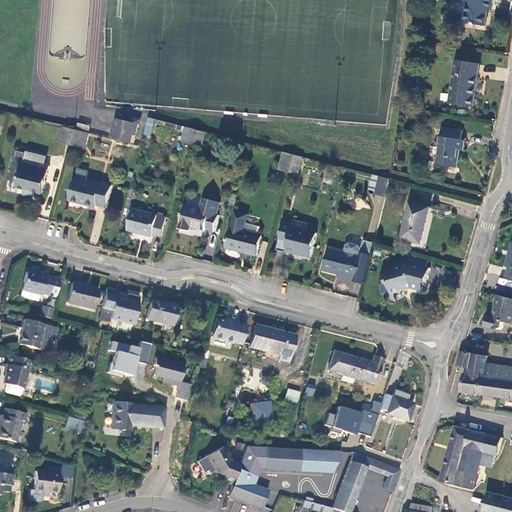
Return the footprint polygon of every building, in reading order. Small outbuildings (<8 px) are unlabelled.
[(494,0),(465,0),(465,3),(470,4),(467,24),(487,27),(490,8),(493,9),(494,0)] [(480,64),(458,61),(451,102),(474,106),(480,64)] [(118,115),(116,121),(127,124),(129,117),(118,115)] [(153,132),(156,121),(149,120),(146,131),(153,132)] [(116,121),(112,141),(131,146),(132,138),(135,138),(138,127),(127,124),(116,121)] [(84,148),(88,133),(61,126),(57,142),(84,148)] [(182,141),(193,144),(197,131),(178,127),(177,130),(184,132),(182,141)] [(465,132),(443,128),(437,165),(459,169),(461,152),(465,152),(467,141),(463,141),(465,132)] [(201,146),(204,133),(197,131),(193,144),(201,146)] [(44,197),(51,168),(27,162),(29,155),(16,152),(9,183),(20,185),(19,191),(44,197)] [(280,169),(289,171),(292,155),(285,153),(280,169)] [(296,173),(300,157),(292,155),(289,171),(296,173)] [(378,194),(382,177),(374,175),(370,192),(378,194)] [(378,194),(386,196),(390,179),(382,177),(378,194)] [(76,180),(70,202),(96,210),(97,207),(107,209),(113,187),(103,185),(103,187),(76,180)] [(201,211),(185,207),(180,230),(190,232),(191,227),(207,231),(207,230),(216,232),(219,216),(217,216),(220,203),(204,199),(201,211)] [(420,244),(430,209),(410,204),(401,239),(420,244)] [(168,219),(135,211),(130,233),(153,238),(154,235),(163,237),(168,219)] [(227,248),(255,255),(260,235),(243,230),(247,215),(236,212),(227,248)] [(285,221),(278,249),(288,252),(288,249),(312,255),(317,234),(309,231),(294,228),(295,224),(285,221)] [(295,221),(295,224),(294,228),(309,231),(311,225),(295,221)] [(360,248),(359,251),(371,254),(374,245),(362,241),(360,248)] [(351,283),(363,286),(371,254),(359,251),(360,248),(358,244),(349,242),(346,244),(344,252),(328,248),(323,270),(337,273),(353,277),(351,283)] [(427,270),(430,260),(415,256),(413,265),(401,266),(401,263),(395,264),(395,269),(382,271),(383,279),(386,278),(389,292),(411,288),(421,291),(423,285),(425,285),(430,271),(427,270)] [(25,269),(20,289),(40,294),(40,292),(48,294),(52,276),(46,275),(46,272),(38,270),(37,273),(25,269)] [(335,279),(351,283),(353,277),(337,273),(335,279)] [(96,288),(71,282),(66,301),(92,308),(96,288)] [(101,306),(97,320),(106,322),(108,317),(130,323),(137,295),(125,292),(124,297),(115,294),(116,290),(105,287),(100,306),(101,306)] [(511,324),(511,299),(499,296),(496,306),(497,307),(494,319),(488,317),(486,326),(499,330),(502,329),(504,322),(511,324)] [(175,304),(150,297),(145,316),(169,323),(175,304)] [(39,314),(50,317),(52,307),(42,305),(39,314)] [(231,342),(239,344),(245,324),(236,322),(237,319),(228,317),(227,319),(215,316),(209,336),(221,339),(220,342),(230,344),(231,342)] [(54,327),(22,319),(19,328),(22,329),(18,344),(45,351),(49,340),(52,338),(54,327)] [(293,335),(253,324),(247,345),(279,353),(277,359),(286,361),(293,335)] [(148,363),(152,343),(140,341),(139,346),(110,341),(108,351),(113,352),(109,372),(135,377),(138,361),(148,363)] [(489,357),(462,352),(458,366),(473,369),(472,376),(467,375),(464,392),(511,399),(511,368),(488,365),(489,357)] [(328,371),(373,383),(376,373),(378,373),(382,359),(372,356),(370,363),(333,353),(328,371)] [(32,362),(10,356),(3,384),(6,385),(4,391),(6,393),(19,396),(21,395),(23,389),(27,371),(30,372),(32,362)] [(170,405),(181,408),(188,385),(177,382),(181,364),(152,357),(150,365),(153,366),(150,375),(160,377),(159,382),(176,386),(170,405)] [(285,381),(279,402),(291,406),(297,384),(285,381)] [(313,396),(316,388),(307,385),(304,393),(313,396)] [(393,390),(391,397),(405,402),(408,395),(393,390)] [(385,414),(406,421),(412,404),(405,402),(391,397),(385,414)] [(254,424),(274,420),(271,400),(250,403),(254,424)] [(130,425),(161,428),(163,407),(112,402),(110,429),(125,430),(125,425),(130,425)] [(370,403),(360,435),(366,438),(377,406),(370,403)] [(0,438),(14,443),(20,422),(23,423),(25,416),(5,411),(3,417),(0,416),(0,438)] [(65,430),(81,434),(84,421),(68,417),(65,430)] [(498,455),(502,438),(456,427),(443,481),(475,489),(480,465),(491,468),(495,454),(498,455)] [(217,480),(233,486),(239,465),(230,461),(222,448),(204,458),(217,480)] [(245,449),(239,465),(233,486),(227,500),(257,511),(261,504),(266,492),(253,487),(260,470),(333,474),(335,454),(245,449)] [(353,452),(331,507),(344,511),(353,511),(369,472),(384,478),(380,490),(391,494),(400,470),(353,452)] [(9,494),(12,470),(0,468),(0,496),(2,497),(2,493),(9,494)] [(34,473),(32,492),(46,493),(47,491),(56,492),(58,475),(34,473)] [(511,511),(511,497),(490,492),(484,511),(511,511)] [(330,511),(331,510),(302,502),(300,510),(296,509),(295,511),(330,511)] [(411,510),(406,509),(405,511),(430,511),(432,506),(413,503),(411,510)]
